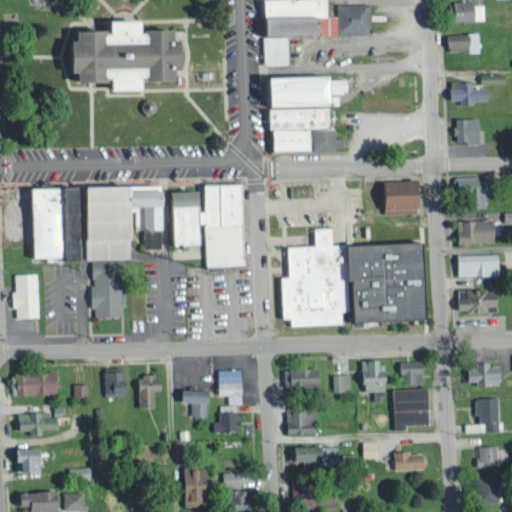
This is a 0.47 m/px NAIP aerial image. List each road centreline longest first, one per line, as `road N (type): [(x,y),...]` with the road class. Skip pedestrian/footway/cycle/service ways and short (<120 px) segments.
road 1 (residential): [(453,511),(427,0)]
road 2 (residential): [(511,336),(0,352)]
road 3 (residential): [(270,511),(252,164)]
road 4 (residential): [(252,164),(511,160)]
road 5 (residential): [(252,164),(0,166)]
road 6 (residential): [(244,0),(252,164)]
